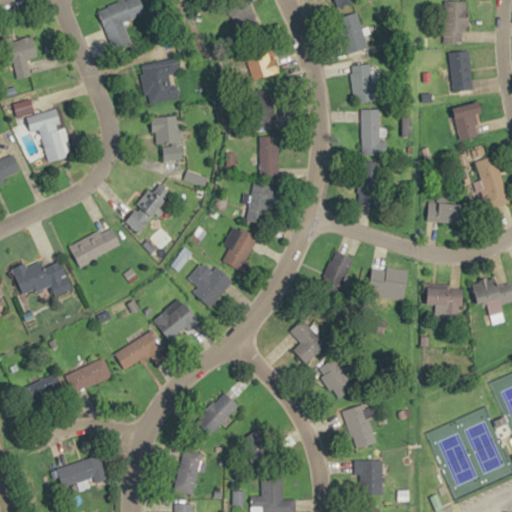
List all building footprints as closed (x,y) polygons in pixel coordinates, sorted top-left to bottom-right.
[(123,0),(97,10),(112,50),(131,44),(123,21),(145,13),(140,0),(123,0)] [(335,0),(338,8),(355,1),(354,0),(335,0)] [(229,7),(239,37),(257,31),(247,1),(229,7)] [(444,1),(444,42),(466,42),(466,1),(444,1)] [(340,17),(351,52),(367,47),(356,12),(340,17)] [(38,71),(27,37),(8,44),(20,78),(38,71)] [(275,74),(266,48),(244,54),(253,81),(275,74)] [(472,89),(469,51),(449,52),(451,91),(472,89)] [(178,97),(176,84),(172,85),(170,74),(179,73),(176,58),(139,65),(146,103),(178,97)] [(349,65),(353,103),(373,101),(370,63),(349,65)] [(266,101),(251,105),(257,128),(272,124),(266,101)] [(71,156),(59,108),(27,116),(31,131),(39,129),(47,162),(71,156)] [(455,112),(459,140),(478,137),(475,114),(484,113),(483,108),(455,112)] [(360,110),(361,156),(386,155),(386,143),(379,143),(379,109),(360,110)] [(154,117),(156,160),(181,159),(179,116),(154,117)] [(258,176),(279,176),(279,136),(258,136),(258,176)] [(0,182),(21,174),(12,153),(0,158),(0,182)] [(476,161),(488,209),(508,204),(496,156),(476,161)] [(358,204),(378,205),(379,164),(359,163),(358,204)] [(278,188),(254,182),(244,220),(269,226),(278,188)] [(462,223),(463,203),(427,202),(426,222),(462,223)] [(69,245),(79,266),(120,246),(110,225),(69,245)] [(223,261),(241,270),(258,237),(239,228),(223,261)] [(12,270),(23,297),(50,285),(55,296),(73,289),(60,260),(44,267),(41,258),(12,270)] [(233,282),(217,266),(212,271),(202,262),(184,280),(210,305),(233,282)] [(406,280),(384,277),(386,267),(372,264),(366,305),(392,309),(393,301),(402,303),(406,280)] [(472,284),(477,306),(486,304),(489,318),(503,315),(500,303),(511,300),(511,286),(511,283),(504,284),(503,277),(472,284)] [(157,320),(170,340),(196,324),(183,303),(157,320)] [(293,350),(307,364),(327,344),(302,319),(290,331),(301,342),(293,350)] [(115,353),(126,370),(150,356),(157,366),(169,359),(152,330),(115,353)] [(317,373),(339,399),(360,382),(338,356),(317,373)] [(65,375),(73,393),(110,376),(102,358),(65,375)] [(63,392),(54,373),(21,389),(30,408),(63,392)] [(238,405),(224,392),(201,416),(215,430),(238,405)] [(344,410),(353,448),(376,443),(370,418),(378,416),(375,403),(344,410)] [(192,494),(202,451),(183,447),(173,489),(192,494)] [(100,453),(108,479),(77,490),(75,482),(63,486),(56,467),(100,453)] [(382,459),(354,459),(354,496),(382,496),(382,459)] [(252,511),(295,511),(295,498),(283,498),(282,474),(260,474),(261,496),(250,496),(250,511),(252,511)] [(192,511),(192,502),(173,502),(173,511),(192,511)]
